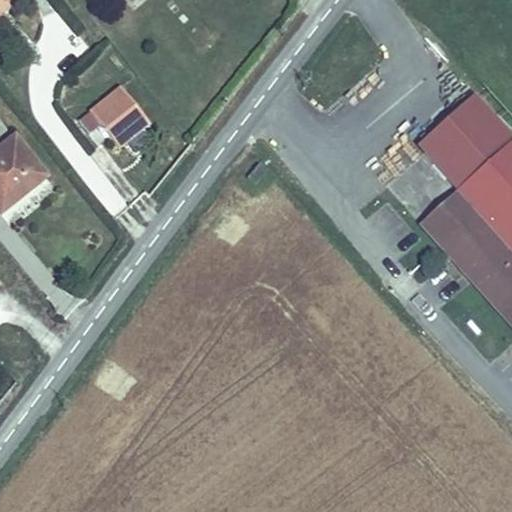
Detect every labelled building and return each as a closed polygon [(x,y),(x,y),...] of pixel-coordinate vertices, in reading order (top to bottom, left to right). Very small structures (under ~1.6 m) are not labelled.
[(416,144),(450,182),(507,132),(473,94),(416,144)] [(122,95),(93,119),(122,155),(151,130),(122,95)] [(401,131),(353,174),(373,195),(421,152),(401,131)] [(511,137),(507,132),(450,182),(416,213),(511,321),(511,137)] [(0,215),(0,216),(45,180),(13,141),(0,151),(0,215)] [(268,171),(259,165),(248,180),(257,186),(268,171)]
